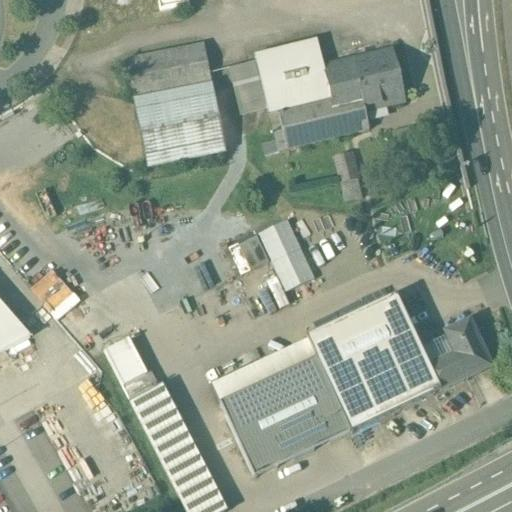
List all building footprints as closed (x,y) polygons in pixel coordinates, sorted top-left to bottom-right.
[(391,53),(322,69),(316,44),(253,59),(269,122),(271,122),(278,154),(369,133),(365,114),(404,105),(391,53)] [(204,56),(127,71),(132,100),(159,95),(157,87),(209,77),(204,56)] [(210,88),(133,103),(146,171),(224,155),(210,88)] [(350,156),(335,159),(341,185),(357,183),(350,156)] [(283,294),(315,281),(290,223),(231,248),(241,270),(268,259),(283,294)] [(0,307),(0,355),(29,341),(0,307)] [(329,351),(378,327),(372,311),(321,335),(329,351)] [(447,342),(421,354),(423,357),(439,393),(491,369),(469,322),(444,334),(447,342)] [(349,436),(439,393),(423,357),(398,368),(378,327),(329,351),(314,358),(316,361),(349,436)] [(184,511),(222,511),(139,335),(108,349),(184,511)] [(314,358),(329,351),(321,335),(306,342),(307,343),(314,358)] [(219,406),(316,361),(314,358),(307,343),(211,388),(219,406)] [(316,361),(219,406),(253,480),(349,436),(316,361)]
